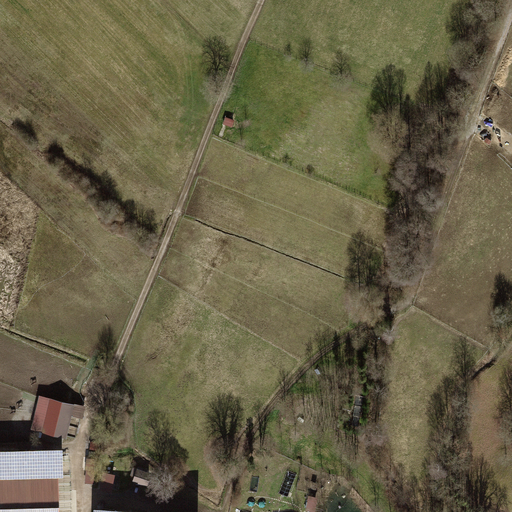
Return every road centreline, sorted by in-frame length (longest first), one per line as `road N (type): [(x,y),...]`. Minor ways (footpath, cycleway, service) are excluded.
road 1 (track): [(511,5),(412,296),(303,371),(261,423),(219,511)]
road 2 (track): [(264,0),(81,445),(82,511)]
